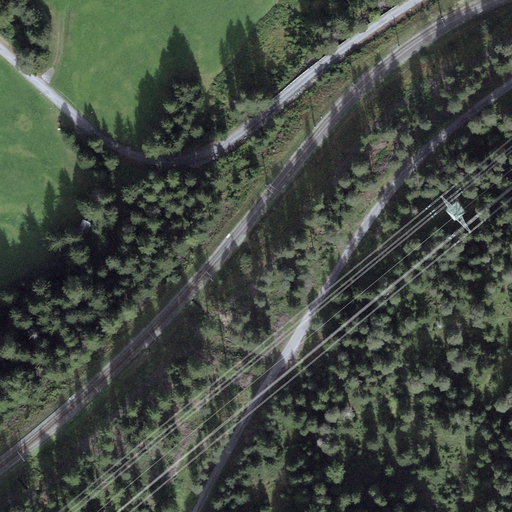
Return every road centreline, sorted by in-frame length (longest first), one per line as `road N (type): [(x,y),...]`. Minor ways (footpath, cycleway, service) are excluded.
road 1 (track): [(200,511),(363,228),(449,129),(511,82)]
road 2 (track): [(413,0),(242,131),(175,161),(142,158),(108,142),(0,48)]
